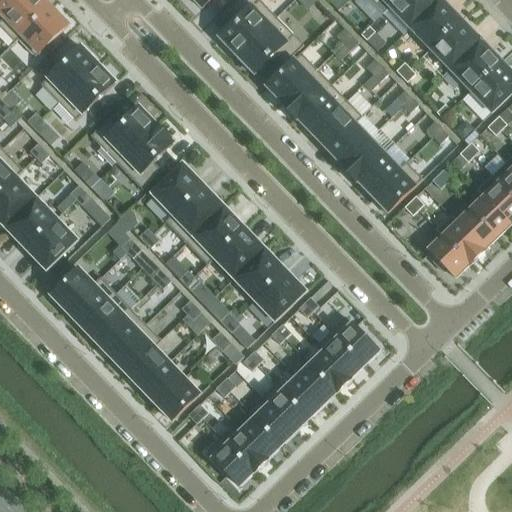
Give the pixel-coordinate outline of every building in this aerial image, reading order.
[(44,0),(27,0),(0,26),(0,29),(15,45),(52,10),(45,3),(46,1),(44,0)] [(0,0),(0,26),(27,0),(0,0)] [(192,0),(202,11),(213,0),(192,0)] [(240,21),(220,40),(237,58),(236,59),(236,60),(277,20),(260,2),(257,0),(241,0),(231,11),(240,21)] [(367,0),(383,17),(400,0),(367,0)] [(442,0),(440,0),(439,0),(400,0),(383,17),(384,17),(391,10),(411,31),(441,1),(442,0)] [(455,16),(441,1),(411,31),(431,52),(462,22),(456,16),(455,16)] [(52,10),(15,45),(16,46),(19,43),(36,60),(69,28),(52,10)] [(277,20),(236,60),(251,74),(252,73),(255,77),(275,57),(285,67),(304,48),(295,38),(277,20)] [(468,28),(462,22),(431,52),(451,73),(482,44),(467,29),(468,28)] [(370,29),(362,38),(367,43),(376,35),(370,29)] [(344,47),(352,39),(345,31),(337,40),(344,47)] [(352,39),(344,47),(351,54),(359,46),(352,39)] [(496,58),(482,44),(451,73),(472,94),(502,64),(496,58)] [(81,50),(42,88),(59,106),(100,67),(85,52),(84,53),(81,50)] [(302,56),(267,89),(282,105),(281,106),(282,106),(317,72),(302,56)] [(374,78),(382,70),(375,63),(367,71),(374,78)] [(511,75),(508,71),(509,70),(502,64),(472,94),(492,115),(511,96),(511,75)] [(411,71),(405,66),(397,74),(402,80),(411,71)] [(100,67),(59,106),(76,124),(116,86),(100,68),(101,67),(100,67)] [(382,70),(374,78),(381,85),(389,77),(382,70)] [(402,80),(408,85),(416,77),(411,71),(402,80)] [(317,72),(282,106),(297,122),(332,88),(317,72)] [(332,88),(297,122),(298,123),(299,122),(313,137),(347,103),(332,88)] [(347,103),(313,137),(328,152),(362,119),(362,118),(372,108),(358,93),(347,103)] [(404,109),(412,101),(405,94),(397,102),(404,109)] [(411,116),(419,108),(412,101),(404,109),(411,116)] [(443,121),(451,113),(446,107),(437,116),(443,121)] [(7,108),(0,114),(0,117),(4,122),(12,113),(7,108)] [(111,120),(91,139),(117,166),(157,128),(140,110),(120,129),(111,120)] [(37,116),(28,124),(34,130),(42,122),(37,116)] [(362,119),(328,152),(342,167),(341,168),(342,169),(370,141),(356,127),(363,120),(362,119)] [(499,119),(494,125),(502,133),(508,128),(499,119)] [(42,122),(34,130),(39,136),(48,127),(42,122)] [(466,123),(456,133),(464,141),(474,132),(466,123)] [(434,140),(442,132),(435,125),(427,133),(434,140)] [(496,139),(502,133),(494,125),(488,130),(496,139)] [(157,128),(117,166),(144,193),(163,174),(155,166),(175,146),(172,143),(158,128),(157,128)] [(449,139),(442,132),(434,140),(441,147),(449,139)] [(370,141),(342,169),(357,184),(386,157),(370,141)] [(472,146),(466,151),(474,160),(480,154),(472,146)] [(39,147),(31,155),(36,160),(45,152),(39,147)] [(474,160),(466,151),(460,157),(469,165),(474,160)] [(4,152),(0,155),(0,195),(24,173),(4,152)] [(45,152),(36,160),(42,166),(50,158),(45,152)] [(386,157),(357,184),(358,185),(359,184),(373,199),(407,166),(407,165),(400,172),(386,157)] [(511,171),(506,165),(492,179),(511,199),(511,171)] [(407,166),(373,199),(389,215),(416,189),(423,182),(407,166)] [(184,167),(153,197),(173,218),(166,225),(167,226),(205,189),(184,167)] [(438,178),(447,187),(453,181),(444,172),(438,178)] [(24,173),(0,195),(0,224),(5,229),(4,230),(5,231),(37,201),(17,180),(24,173)] [(95,177),(86,185),(92,190),(100,182),(95,177)] [(441,192),(447,187),(438,178),(433,184),(441,192)] [(511,226),(511,199),(492,179),(478,192),(511,227),(511,226)] [(98,196),(106,188),(101,182),(92,191),(98,196)] [(80,189),(71,197),(77,203),(86,195),(80,189)] [(205,189),(167,226),(187,247),(225,210),(205,189)] [(477,207),(472,213),(498,240),(511,227),(478,192),(478,193),(485,200),(477,207)] [(86,195),(77,203),(82,208),(91,200),(86,195)] [(411,205),(419,213),(425,208),(417,199),(411,205)] [(37,201),(5,231),(6,232),(7,231),(14,238),(13,239),(15,241),(16,241),(26,251),(57,222),(37,201)] [(419,213),(411,205),(405,210),(413,219),(419,213)] [(225,210),(187,247),(208,268),(245,231),(225,210)] [(485,253),(498,240),(472,213),(458,225),(451,218),(451,219),(485,254),(485,253)] [(451,219),(437,232),(471,267),(485,254),(451,219)] [(57,222),(26,251),(37,262),(36,263),(38,265),(39,264),(47,273),(78,243),(57,222)] [(245,231),(208,268),(215,261),(235,282),(266,252),(245,231)] [(149,232),(140,240),(145,246),(154,238),(149,232)] [(470,268),(471,267),(437,232),(436,233),(443,240),(430,253),(437,261),(434,264),(445,275),(448,272),(456,280),(470,267),(470,268)] [(154,238),(145,246),(151,252),(159,243),(154,238)] [(131,242),(123,250),(128,256),(137,247),(131,242)] [(137,247),(128,256),(134,261),(142,253),(137,247)] [(266,252),(235,282),(255,303),(286,273),(266,252)] [(79,271),(52,298),(67,314),(102,281),(101,280),(94,287),(79,271)] [(161,273),(153,281),(158,287),(167,278),(161,273)] [(286,273),(255,303),(276,325),(307,294),(286,273)] [(189,274),(181,282),(186,288),(194,280),(189,274)] [(167,278),(158,287),(164,292),(172,284),(167,278)] [(194,280),(186,288),(192,294),(200,285),(194,280)] [(102,281),(67,314),(82,330),(117,296),(102,281)] [(117,296),(82,330),(97,345),(132,312),(117,296)] [(311,301),(305,306),(314,315),(319,309),(311,301)] [(191,304),(183,312),(188,318),(197,310),(191,304)] [(305,306),(300,312),(308,320),(314,315),(305,306)] [(197,310),(188,318),(194,323),(202,315),(197,310)] [(132,312),(97,345),(112,361),(147,327),(132,312)] [(229,316),(221,324),(226,330),(235,322),(229,316)] [(346,320),(331,334),(365,368),(379,354),(346,320)] [(235,322),(226,330),(232,336),(240,327),(235,322)] [(147,327),(112,361),(127,376),(162,343),(147,327)] [(283,327),(278,333),(286,341),(292,336),(283,327)] [(278,333),(272,338),(280,347),(286,341),(278,333)] [(331,334),(317,347),(352,382),(353,381),(352,381),(365,368),(331,334)] [(221,335),(212,343),(218,349),(227,341),(221,335)] [(227,341),(218,349),(224,354),(232,346),(227,341)] [(162,343),(127,376),(142,392),(170,365),(156,351),(163,344),(162,343)] [(324,355),(311,367),(338,395),(352,382),(317,347),(324,355)] [(256,354),(250,359),(258,368),(264,362),(256,354)] [(250,359),(244,365),(252,373),(258,368),(250,359)] [(170,365),(142,392),(157,407),(185,381),(170,365)] [(311,367),(297,381),(324,408),(337,395),(337,396),(338,395),(311,367)] [(185,381),(157,407),(173,424),(201,397),(185,381)] [(228,381),(223,386),(231,395),(236,389),(228,381)] [(277,386),(276,387),(310,421),(324,408),(297,381),(284,393),(277,386)] [(223,386),(217,392),(225,400),(231,395),(223,386)] [(276,387),(262,400),(296,435),(310,421),(276,387)] [(269,408),(255,421),(282,448),(296,435),(262,400),(262,401),(269,408)] [(200,407),(195,413),(203,421),(209,416),(200,407)] [(195,413),(189,418),(197,427),(203,421),(195,413)] [(236,426),(235,427),(269,462),(270,461),(269,460),(282,448),(255,421),(243,433),(236,426)] [(235,427),(221,440),(255,475),(269,462),(235,427)] [(221,440),(207,454),(240,489),(254,475),(255,476),(255,475),(221,440)]
